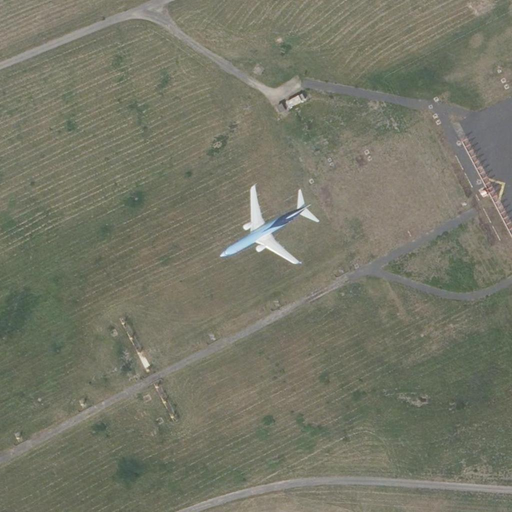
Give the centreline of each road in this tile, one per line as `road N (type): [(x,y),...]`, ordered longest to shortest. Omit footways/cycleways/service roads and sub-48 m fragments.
road 1 (track): [(473,211),(0,460)]
road 2 (track): [(455,114),(301,82),(276,97),(149,5)]
road 3 (track): [(190,511),(275,485),(334,481),(511,491)]
road 4 (track): [(0,65),(164,0)]
road 5 (track): [(363,269),(464,297),(511,279)]
